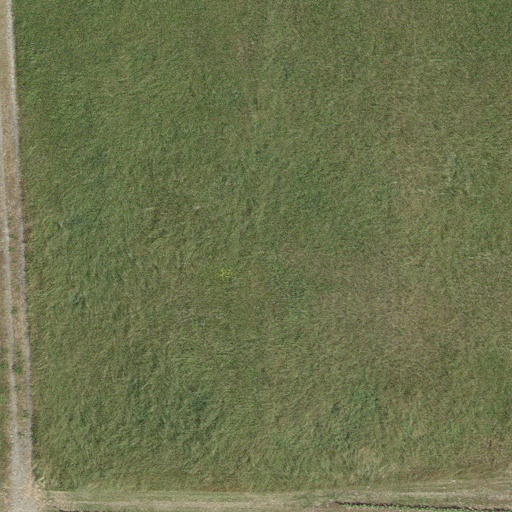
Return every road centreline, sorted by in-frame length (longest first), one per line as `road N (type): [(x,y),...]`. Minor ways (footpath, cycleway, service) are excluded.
road 1 (track): [(6,0),(34,498)]
road 2 (track): [(511,469),(34,498),(32,511)]
